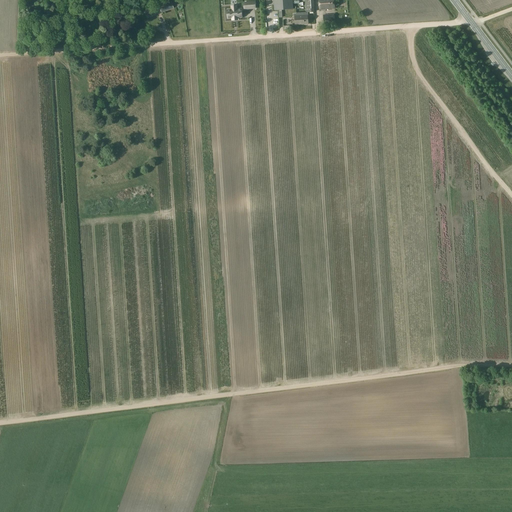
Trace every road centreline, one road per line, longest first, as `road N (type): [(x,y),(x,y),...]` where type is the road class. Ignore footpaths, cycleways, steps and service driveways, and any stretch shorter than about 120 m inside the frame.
road 1 (unclassified): [(0,55),(455,23)]
road 2 (track): [(511,365),(91,411)]
road 3 (track): [(91,411),(68,50)]
road 4 (unknown): [(412,26),(413,65),(511,193)]
